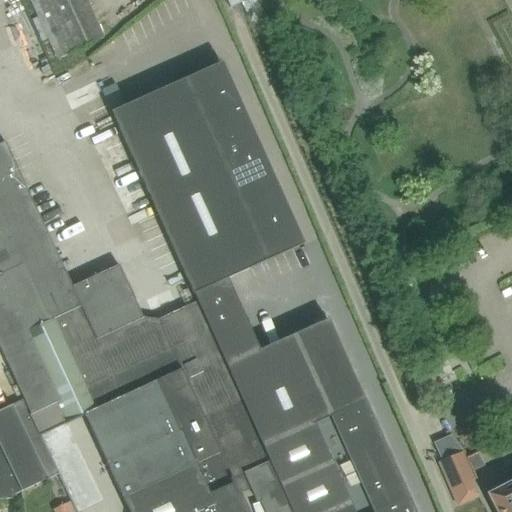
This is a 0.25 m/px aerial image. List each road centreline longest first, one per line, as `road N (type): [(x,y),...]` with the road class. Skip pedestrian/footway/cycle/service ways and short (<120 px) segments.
road 1 (unknown): [(438,511),(221,44),(188,37),(155,43),(34,94)]
road 2 (unknown): [(34,94),(85,239)]
